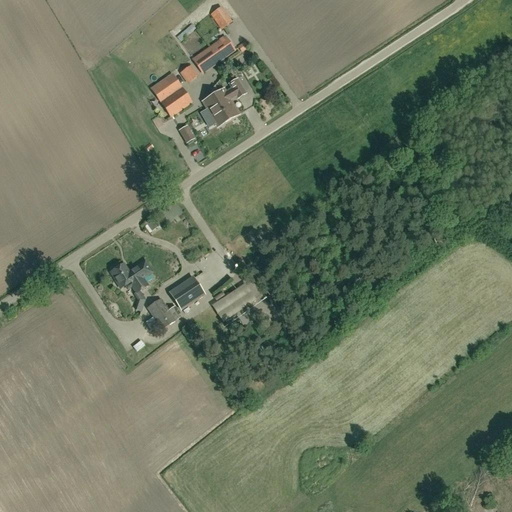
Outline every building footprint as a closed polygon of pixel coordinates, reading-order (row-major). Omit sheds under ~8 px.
[(232,22),(221,7),(210,15),(221,30),(232,22)] [(188,19),(173,34),(177,39),(193,24),(188,19)] [(202,76),(236,51),(225,36),(191,61),(202,76)] [(187,85),(198,77),(191,66),(179,74),(187,85)] [(161,104),(171,118),(191,104),(181,89),(171,75),(151,89),(161,104)] [(225,111),(230,120),(238,115),(230,101),(236,97),(237,99),(245,95),(237,81),(230,85),(232,89),(226,93),(224,90),(214,96),(217,102),(214,103),(215,105),(218,103),(222,110),(219,111),(221,114),(225,111)] [(217,128),(230,120),(225,111),(221,114),(219,111),(222,110),(218,103),(215,105),(214,103),(217,102),(214,96),(203,102),(217,128)] [(187,126),(179,130),(187,143),(195,139),(187,126)] [(176,203),(147,225),(144,227),(149,234),(159,227),(161,230),(174,220),(177,223),(181,220),(178,217),(184,213),(176,203)] [(146,300),(140,291),(148,286),(145,282),(144,283),(142,280),(151,274),(144,263),(129,272),(123,265),(110,273),(121,289),(127,285),(129,289),(132,287),(135,293),(133,295),(137,301),(134,311),(141,313),(146,300)] [(169,294),(181,311),(204,295),(193,278),(169,294)] [(223,303),(227,296),(220,291),(215,299),(223,303)] [(161,331),(176,322),(161,299),(147,308),(161,331)] [(141,341),(131,348),(135,353),(145,346),(141,341)]
